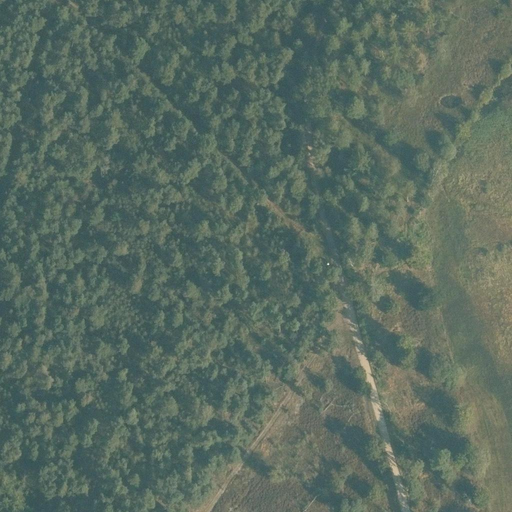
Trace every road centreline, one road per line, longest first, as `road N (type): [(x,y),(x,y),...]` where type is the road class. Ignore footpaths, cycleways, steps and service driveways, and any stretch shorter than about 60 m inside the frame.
road 1 (track): [(347,304),(307,125),(311,56),(333,0)]
road 2 (track): [(404,511),(347,304)]
